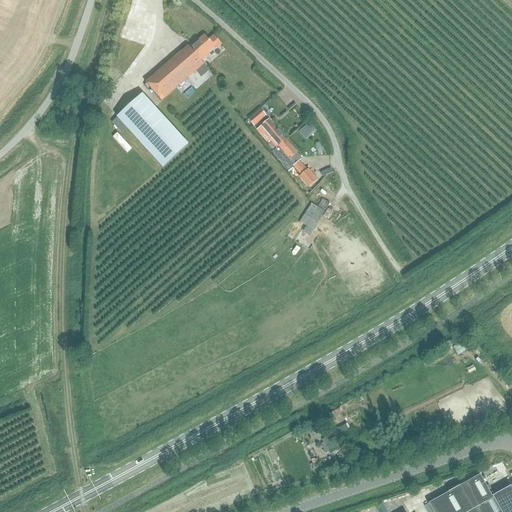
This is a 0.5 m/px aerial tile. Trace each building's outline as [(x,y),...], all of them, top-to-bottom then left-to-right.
[(204,64),(201,61),(206,56),(205,55),(214,47),(216,49),(221,45),(213,36),(208,40),(204,35),(189,48),(188,47),(146,83),(162,101),(204,64)] [(174,130),(142,94),(117,118),(149,153),(174,130)] [(255,115),(249,120),(254,126),(260,121),(266,116),(260,110),(255,115)] [(272,139),(278,147),(286,140),(274,126),(269,120),(257,130),(268,143),(272,139)] [(310,124),(301,130),(307,138),(316,131),(310,124)] [(188,145),(174,130),(149,153),(163,168),(188,145)] [(297,153),(286,140),(278,147),(272,152),(287,169),(293,164),(294,165),(297,163),(293,157),(297,153)] [(297,163),(294,165),(292,167),(300,176),(299,176),(308,187),(317,179),(308,169),(307,170),(299,161),(297,163)] [(320,195),(317,202),(308,198),(299,220),(314,226),(326,197),(320,195)] [(461,349),(457,352),(461,360),(466,357),(461,349)] [(510,487),(492,497),(480,475),(428,504),(432,511),(511,511),(511,488),(511,489),(510,487)]
